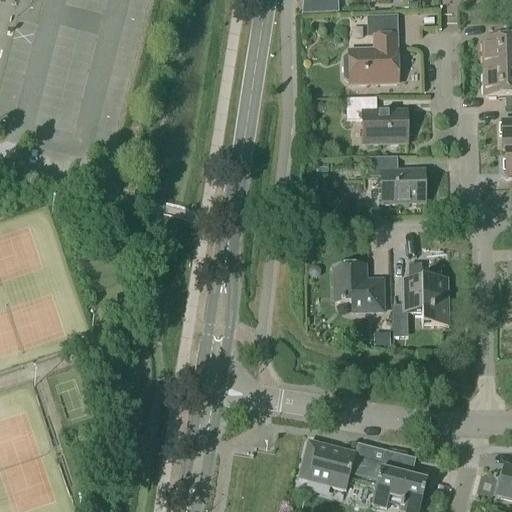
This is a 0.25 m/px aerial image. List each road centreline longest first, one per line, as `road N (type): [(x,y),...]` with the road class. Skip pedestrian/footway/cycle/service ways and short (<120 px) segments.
road 1 (tertiary): [(209,387),(265,0)]
road 2 (unclassified): [(482,427),(432,428),(209,387)]
road 3 (residential): [(480,218),(459,117),(444,94),(447,0)]
road 4 (residential): [(482,427),(480,218)]
road 5 (tertiary): [(186,511),(209,387)]
